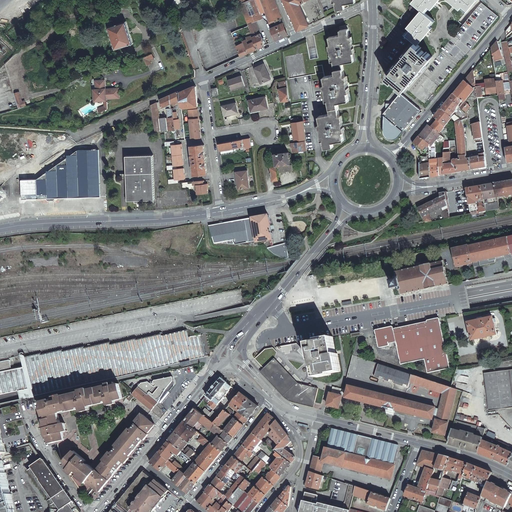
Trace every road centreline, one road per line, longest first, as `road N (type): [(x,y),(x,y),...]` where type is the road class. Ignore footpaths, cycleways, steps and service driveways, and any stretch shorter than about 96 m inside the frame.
road 1 (trunk): [(0,391),(511,296)]
road 2 (trunk): [(511,285),(0,380)]
road 3 (residential): [(270,305),(292,330),(456,301),(454,286),(511,275)]
road 4 (secondary): [(220,211),(0,228)]
road 5 (residential): [(202,78),(373,2)]
road 6 (residential): [(405,141),(510,16)]
road 7 (residential): [(76,136),(202,78)]
road 8 (residential): [(220,211),(202,78)]
road 9 (residential): [(188,501),(272,398)]
road 10 (secondary): [(140,459),(223,359)]
